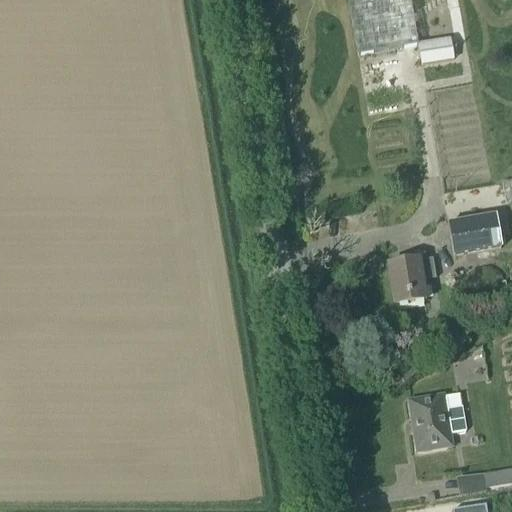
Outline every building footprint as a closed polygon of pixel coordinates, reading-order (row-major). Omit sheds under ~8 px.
[(416,49),(408,0),(355,0),(346,2),(356,59),(416,49)] [(452,63),(449,43),(417,48),(420,68),(452,63)] [(511,207),(511,184),(503,186),(506,209),(511,207)] [(497,219),(448,227),(453,261),(502,253),(497,219)] [(435,281),(432,262),(419,264),(419,263),(387,268),(393,309),(425,304),(422,283),(435,281)] [(417,456),(452,450),(450,438),(466,435),(459,397),(443,399),(408,405),(417,456)] [(487,493),(511,488),(511,474),(485,479),(487,493)]
